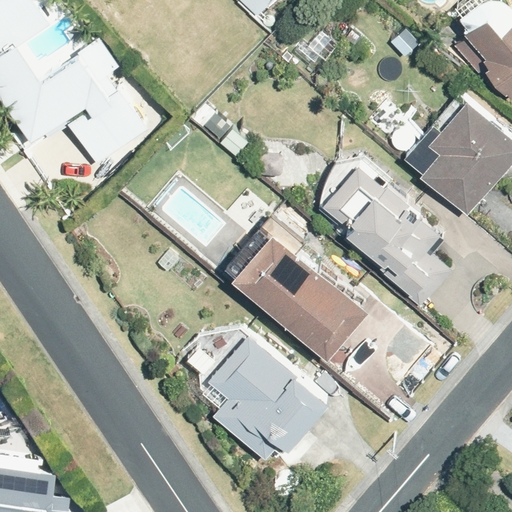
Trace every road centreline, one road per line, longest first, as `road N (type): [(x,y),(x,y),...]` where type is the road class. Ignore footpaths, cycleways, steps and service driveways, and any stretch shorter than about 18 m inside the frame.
road 1 (residential): [(0,232),(187,511)]
road 2 (residential): [(511,357),(380,511)]
